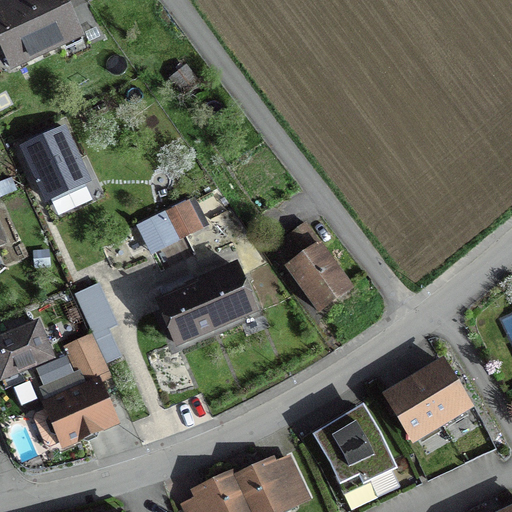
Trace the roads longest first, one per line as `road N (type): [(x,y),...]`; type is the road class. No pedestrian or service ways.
road 1 (residential): [(15,502),(224,436),(330,381),(418,319)]
road 2 (residential): [(178,0),(418,319)]
road 3 (residential): [(511,431),(434,307)]
